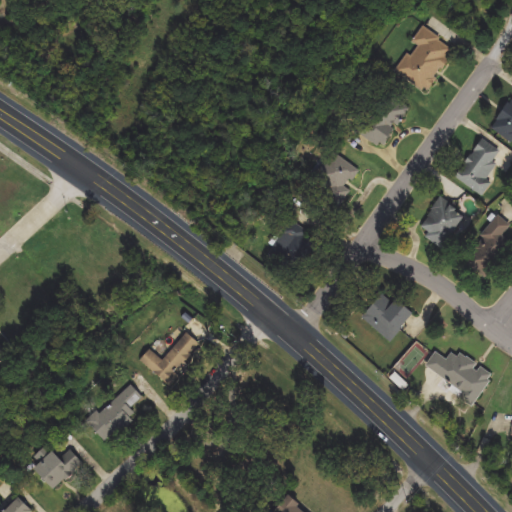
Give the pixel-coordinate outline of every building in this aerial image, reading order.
[(455,50),(425,90),(401,72),(420,47),(412,41),(424,26),(455,50)] [(511,141),(492,130),(511,96),(511,141)] [(358,132),(378,102),(402,118),(382,148),(358,132)] [(456,177),(483,139),(501,152),(495,161),(499,164),(488,180),(493,184),(484,197),(456,177)] [(361,172),(348,187),(353,191),(341,206),(307,179),(331,148),(361,172)] [(449,241),(422,223),(440,197),(466,216),(449,241)] [(511,227),(503,237),(511,244),(511,246),(486,278),(463,259),(499,216),(511,227)] [(320,239),(301,274),(268,256),(287,221),(320,239)] [(362,319),(384,291),(414,314),(392,342),(362,319)] [(164,385),(138,362),(149,349),(161,360),(185,333),(199,345),(164,385)] [(475,404),(426,369),(446,341),(495,376),(475,404)] [(104,441),(88,423),(132,385),(148,403),(104,441)] [(71,451),(84,464),(54,492),(34,470),(44,460),(39,455),(48,447),(61,460),(71,451)] [(275,511),(287,496),(310,511),(275,511)] [(3,511),(19,497),(33,511),(3,511)]
